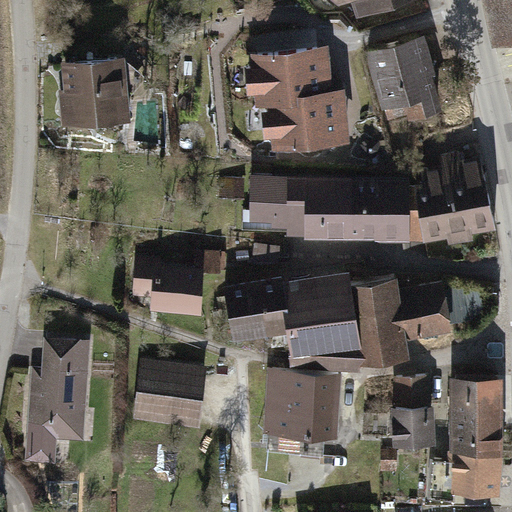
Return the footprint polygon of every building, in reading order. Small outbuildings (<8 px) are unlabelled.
[(368,0),(372,9),(397,0),(339,0),(340,1),(342,0),(368,0)] [(511,0),(488,0),(497,41),(511,37),(511,0)] [(426,32),(367,46),(384,121),(443,108),(426,32)] [(280,141),(340,136),(336,90),(323,91),(320,47),(259,52),(260,65),(251,65),(252,86),(262,85),(263,97),(276,96),(277,108),(267,109),(269,129),(279,129),(280,141)] [(119,58),(68,62),(70,90),(76,89),(77,97),(74,98),(75,118),(124,113),(119,58)] [(371,137),(363,144),(366,153),(375,157),(382,150),(380,141),(371,137)] [(426,235),(496,222),(482,157),(463,161),(460,150),(442,154),(444,165),(424,169),(427,183),(418,185),(426,235)] [(308,176),(253,176),(253,208),(245,208),(245,227),(274,228),(274,220),(291,221),(291,229),(307,229),(308,231),(410,231),(410,235),(426,235),(418,185),(410,185),(410,178),(308,180),(308,176)] [(281,242),(256,243),(256,264),(281,263),(281,242)] [(156,286),(155,305),(200,307),(202,267),(219,267),(218,251),(198,252),(198,266),(159,264),(159,259),(144,258),(144,269),(139,270),(138,284),(156,286)] [(292,345),(292,358),(362,364),(359,339),(407,333),(451,325),(444,281),(398,287),(395,273),(352,281),(358,335),(292,345)] [(358,335),(352,281),(286,292),(284,276),(226,288),(235,335),(270,329),(273,346),(291,343),(292,345),(358,335)] [(78,407),(84,408),(87,370),(77,370),(78,339),(48,338),(46,367),(39,367),(37,402),(34,402),(32,432),(76,434),(78,407)] [(205,366),(145,359),(139,414),(199,420),(205,366)] [(339,371),(274,368),(270,450),(321,453),(322,433),(336,434),(339,371)] [(399,376),(399,406),(428,404),(427,374),(399,376)] [(501,376),(457,376),(458,446),(501,450),(501,376)] [(399,406),(400,435),(430,434),(429,410),(431,409),(431,403),(428,404),(399,406)] [(456,488),(498,490),(501,450),(458,446),(456,463),(443,462),(443,457),(436,457),(433,496),(455,497),(456,488)]
